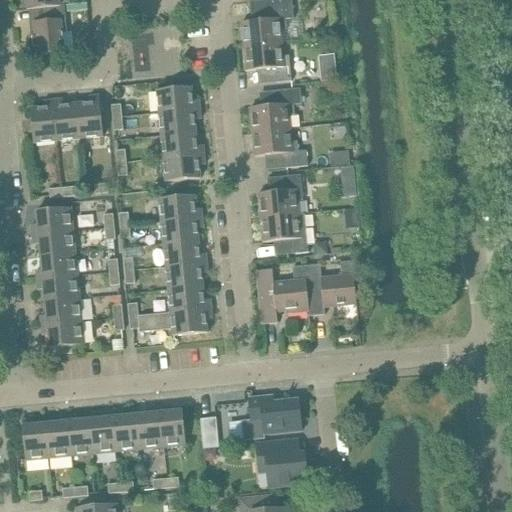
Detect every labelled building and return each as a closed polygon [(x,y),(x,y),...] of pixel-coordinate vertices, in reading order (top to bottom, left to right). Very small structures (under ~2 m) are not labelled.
[(59,6),(58,0),(26,0),(27,10),(32,10),(32,9),(59,6)] [(244,47),(281,44),(280,30),(286,30),(285,20),(294,19),(291,0),(272,0),(249,2),(251,16),(254,16),(255,22),(241,23),(244,47)] [(32,9),(32,10),(33,23),(32,23),(32,24),(34,24),(35,35),(29,35),(32,57),(64,54),(62,33),(67,33),(65,14),(65,7),(64,5),(59,6),(32,9)] [(65,7),(65,14),(87,12),(87,5),(65,7)] [(283,57),(281,44),(244,47),(246,72),(277,69),(278,83),(291,82),(289,56),(283,57)] [(322,74),(322,83),(337,82),(336,72),(322,74)] [(159,114),(199,110),(199,101),(193,101),(191,88),(157,91),(159,114)] [(252,133),(290,129),(289,116),(295,115),(294,105),(302,104),(300,89),(279,91),(280,105),(250,108),(252,133)] [(89,104),(77,105),(80,140),(103,138),(99,97),(89,98),(89,104)] [(80,140),(77,105),(63,106),(63,100),(53,101),(57,142),(80,140)] [(57,142),(53,101),(43,102),(44,108),(30,109),(34,144),(57,142)] [(112,119),(122,118),(120,105),(111,106),(112,119)] [(199,110),(159,114),(161,137),(196,134),(194,120),(200,120),(199,110)] [(122,118),(112,119),(113,131),(123,130),(122,118)] [(290,129),(252,133),(255,157),(285,154),(286,169),(308,167),(306,151),(298,152),(297,142),(291,142),(290,129)] [(197,147),(196,134),(161,137),(163,160),(204,156),(203,146),(197,147)] [(117,164),(126,163),(125,151),(116,151),(117,164)] [(349,166),(348,154),(330,156),(331,168),(349,166)] [(205,165),(204,156),(163,160),(166,183),(200,179),(199,166),(205,165)] [(127,176),(126,163),(117,164),(118,177),(127,176)] [(353,167),(341,168),(342,177),(354,176),(353,167)] [(261,218),(298,215),(297,201),(303,201),(301,175),(287,177),(289,191),(258,194),(261,218)] [(94,186),(95,195),(108,193),(107,184),(94,186)] [(62,189),(63,198),(75,197),(74,187),(62,189)] [(63,198),(62,189),(49,190),(50,199),(63,198)] [(161,222),(202,219),(201,209),(195,210),(194,196),(159,200),(161,222)] [(32,235),(73,231),(71,208),(36,212),(38,225),(32,226),(32,235)] [(120,227),(129,226),(128,213),(119,214),(120,227)] [(105,228),(114,227),(113,215),(103,216),(105,228)] [(298,215),(261,218),(263,243),(293,240),(295,254),(308,253),(306,228),(300,228),(298,215)] [(202,219),(161,222),(164,245),(198,242),(197,229),(203,228),(202,219)] [(129,226),(120,227),(121,239),(126,239),(127,246),(143,245),(142,237),(130,238),(129,226)] [(114,227),(105,228),(106,241),(115,240),(114,227)] [(75,254),(73,231),(32,235),(33,245),(39,244),(41,257),(75,254)] [(198,242),(164,245),(166,268),(206,264),(206,255),(200,255),(198,242)] [(313,245),(315,258),(328,257),(327,243),(313,245)] [(75,254),(41,257),(42,271),(36,271),(37,281),(78,277),(75,254)] [(124,272),(134,271),(132,259),(123,260),(124,272)] [(109,274),(118,273),(117,260),(108,261),(109,274)] [(308,312),(308,317),(325,315),(324,308),(357,305),(352,262),(340,263),(342,277),(322,279),(320,265),(304,267),(308,312)] [(207,274),(206,264),(166,268),(168,291),(203,288),(201,274),(207,274)] [(308,312),(304,267),(293,268),(294,282),(274,284),(272,270),(256,271),(261,326),(278,324),(277,313),(286,312),(286,314),(308,312)] [(134,271),(124,272),(126,285),(135,284),(134,271)] [(120,285),(118,273),(109,274),(110,286),(120,285)] [(78,277),(37,281),(38,290),(44,290),(45,303),(80,300),(78,277)] [(204,301),(203,288),(168,291),(170,313),(211,310),(210,300),(204,301)] [(80,300),(45,303),(46,316),(40,317),(41,327),(82,322),(80,300)] [(129,317),(138,317),(137,304),(128,305),(129,317)] [(114,319),(123,318),(122,306),(112,306),(114,319)] [(170,313),(138,317),(129,317),(130,330),(139,329),(139,333),(172,330),(173,337),(207,333),(206,320),(212,319),(211,310),(170,313)] [(124,331),(123,318),(114,319),(115,332),(124,331)] [(84,346),(82,322),(41,327),(42,336),(48,335),(50,349),(84,346)] [(251,420),(244,421),(246,440),(264,438),(264,436),(282,434),(302,432),(298,400),(273,402),(272,396),(249,399),(251,419),(251,420)] [(163,448),(159,407),(149,408),(150,414),(137,416),(140,450),(163,448)] [(168,407),(159,407),(163,448),(186,446),(183,411),(169,413),(168,407)] [(123,411),(113,412),(117,453),(140,450),(137,416),(123,417),(123,411)] [(104,419),(91,420),(94,455),(117,453),(113,412),(104,413),(104,419)] [(77,415),(68,416),(71,457),(94,455),(91,420),(78,421),(77,415)] [(71,457),(68,416),(58,417),(59,423),(45,425),(49,459),(71,457)] [(216,418),(200,420),(203,449),(219,448),(216,418)] [(49,459),(45,425),(33,426),(32,420),(22,421),(26,461),(49,459)] [(295,440),(275,442),(257,444),(259,474),(268,473),(269,489),(287,487),(307,485),(305,462),(297,462),(295,440)] [(178,478),(166,480),(166,489),(179,488),(178,478)] [(154,490),(166,489),(166,480),(153,481),(154,490)] [(133,483),(120,484),(121,493),(134,492),(133,483)] [(109,494),(121,493),(120,484),(108,485),(109,494)] [(87,487),(75,488),(76,498),(88,496),(87,487)] [(62,490),(63,499),(67,499),(76,498),(75,488),(62,490)] [(42,492),(29,493),(30,502),(43,501),(42,492)] [(285,511),(286,509),(276,510),(275,496),(255,498),(240,500),(240,511),(285,511)] [(169,511),(179,511),(177,498),(168,499),(169,511)]
